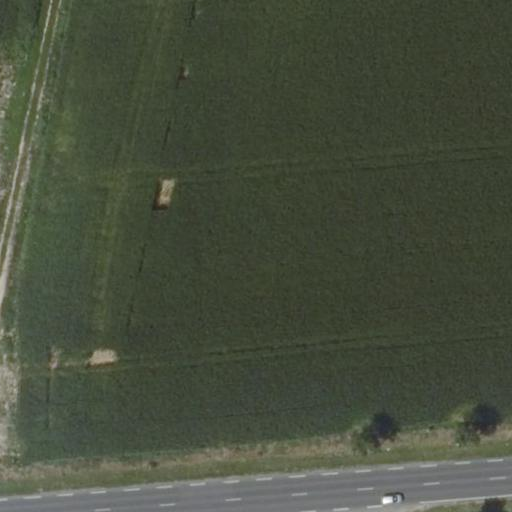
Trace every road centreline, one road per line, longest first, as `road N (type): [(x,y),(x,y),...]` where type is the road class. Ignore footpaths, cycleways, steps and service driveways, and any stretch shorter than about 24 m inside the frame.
road 1 (primary): [(4,511),(511,470)]
road 2 (track): [(0,298),(58,0)]
